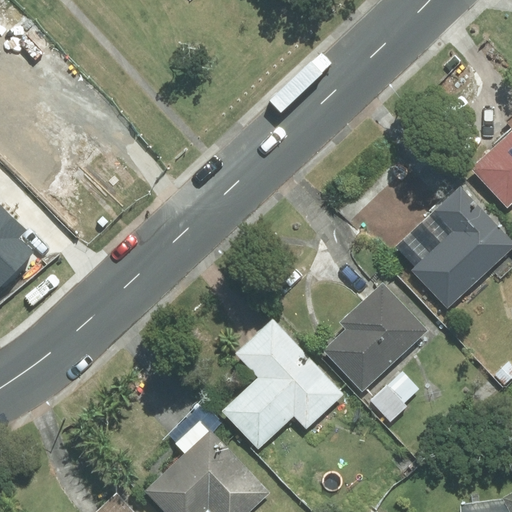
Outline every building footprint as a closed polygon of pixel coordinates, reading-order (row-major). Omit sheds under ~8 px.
[(54,44),(29,15),(0,40),(0,42),(24,70),(54,44)] [(79,175),(120,135),(75,88),(12,149),(48,186),(69,165),(79,175)] [(511,126),(511,132),(474,168),(508,205),(511,200),(511,116),(507,121),(511,126)] [(500,277),(511,266),(511,251),(510,250),(511,248),(511,241),(461,187),(398,246),(417,267),(413,270),(448,307),(490,267),(500,277)] [(1,205),(0,205),(0,286),(32,255),(17,239),(26,231),(1,205)] [(383,284),(341,322),(347,328),(324,350),(363,391),(427,331),(383,284)] [(273,321),(238,353),(261,377),(225,411),(258,447),(294,414),(307,428),(342,394),(273,321)] [(404,402),(418,389),(403,373),(372,401),(390,421),(407,406),(404,402)] [(209,433),(199,423),(177,444),(187,454),(148,491),(168,511),(249,511),(270,493),(211,431),(209,433)] [(134,511),(117,493),(95,511),(134,511)] [(511,511),(511,494),(503,500),(462,505),(462,511),(511,511)]
